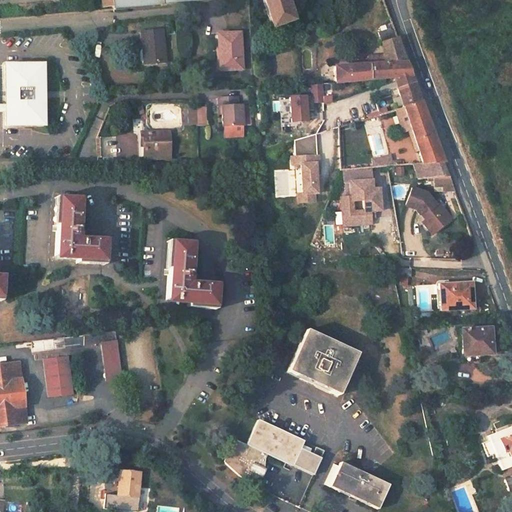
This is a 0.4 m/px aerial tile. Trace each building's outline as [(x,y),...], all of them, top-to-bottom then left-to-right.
[(109,0),(110,4),(111,11),(113,10),(236,0),(109,0)] [(263,0),(270,20),(292,14),(290,9),(295,8),(292,0),(263,0)] [(393,24),(375,31),(379,43),(398,36),(393,24)] [(162,31),(140,34),(142,51),(146,51),(147,66),(166,64),(162,31)] [(241,34),(218,34),(219,58),(224,57),(224,71),(243,70),(241,34)] [(398,36),(379,43),(384,54),(402,48),(398,36)] [(402,48),(384,54),(387,63),(407,62),(402,48)] [(387,63),(369,63),(370,79),(393,77),(412,76),(407,62),(387,63)] [(369,63),(335,65),(336,81),(336,82),(370,79),(369,63)] [(43,65),(2,65),(2,126),(43,126),(43,95),(43,65)] [(412,76),(393,77),(396,87),(416,86),(412,76)] [(304,97),(288,98),(289,123),(305,122),(304,110),(311,110),(311,103),(322,102),(321,84),(310,85),(311,98),(304,98),(304,97)] [(416,86),(396,87),(398,92),(403,106),(422,101),(416,86)] [(398,92),(375,99),(379,113),(403,106),(398,92)] [(238,99),(219,100),(219,109),(223,108),(223,119),(224,128),(244,127),(243,107),(239,107),(238,99)] [(422,101),(403,106),(422,162),(443,161),(431,128),(422,101)] [(195,124),(194,109),(186,110),(187,125),(195,124)] [(174,130),(145,129),(145,158),(174,159),(174,130)] [(315,135),(293,141),(294,158),(290,158),(291,166),(300,165),(302,194),(297,194),(298,203),(315,202),(314,194),(317,194),(316,173),(320,173),(318,156),(316,156),(315,135)] [(113,137),(96,138),(97,157),(113,157),(113,137)] [(373,166),(391,162),(389,154),(371,158),(373,166)] [(443,161),(422,162),(427,178),(433,178),(449,177),(443,161)] [(402,175),(403,166),(395,166),(394,174),(402,175)] [(371,170),(342,171),(344,197),(340,198),(341,226),(370,224),(369,218),(373,218),(373,212),(380,211),(378,190),(372,190),(371,170)] [(449,177),(433,178),(435,187),(453,185),(449,177)] [(427,193),(412,187),(405,206),(415,210),(420,215),(421,214),(425,220),(422,223),(429,231),(434,227),(437,231),(451,220),(444,211),(442,212),(436,205),(427,193)] [(84,202),(62,200),(58,260),(77,261),(76,268),(107,270),(108,244),(81,243),(84,202)] [(438,203),(436,205),(442,212),(444,211),(438,203)] [(432,235),(437,231),(434,227),(429,231),(432,235)] [(194,243),(172,242),(169,300),(189,302),(189,308),(217,310),(219,282),(193,280),(194,243)] [(409,265),(392,264),(391,273),(398,274),(409,274),(409,265)] [(475,281),(444,281),(445,293),(440,292),(441,308),(476,308),(475,281)] [(490,327),(462,327),(463,360),(481,361),(481,353),(490,354),(490,327)] [(115,328),(84,332),(84,343),(100,342),(116,340),(115,328)] [(359,355),(306,330),(285,371),(337,398),(359,355)] [(62,335),(14,341),(15,347),(31,345),(31,349),(64,345),(84,343),(84,332),(62,335)] [(257,334),(248,335),(249,345),(258,344),(257,334)] [(120,378),(116,340),(100,342),(104,380),(120,378)] [(69,356),(44,358),(48,398),(73,395),(69,356)] [(19,361),(0,362),(0,423),(26,421),(19,361)] [(303,440),(257,418),(244,444),(232,438),(222,462),(246,484),(251,486),(256,475),(260,476),(263,470),(260,468),(266,454),(315,478),(325,454),(316,449),(311,461),(296,454),(303,440)] [(511,422),(487,433),(501,469),(511,464),(511,422)] [(389,483),(341,460),(329,486),(377,509),(389,483)] [(508,491),(511,489),(511,469),(503,472),(508,491)] [(117,486),(117,495),(137,496),(139,474),(119,472),(118,481),(114,480),(114,486),(117,486)] [(117,495),(104,493),(102,509),(136,511),(137,496),(117,495)]
